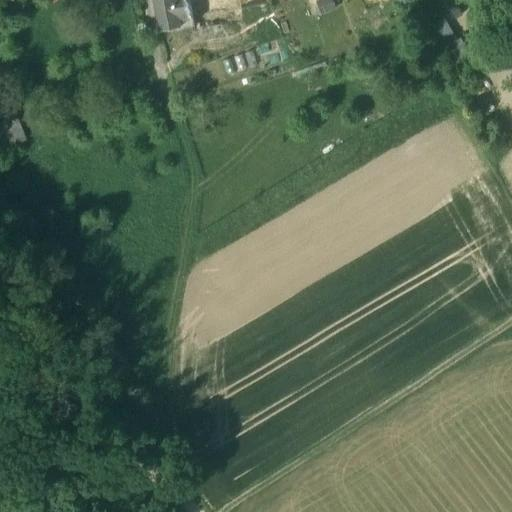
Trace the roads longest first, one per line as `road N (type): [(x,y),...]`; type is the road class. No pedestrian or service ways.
road 1 (track): [(185,486),(156,405),(194,180),(147,33)]
road 2 (track): [(223,511),(511,331)]
road 3 (track): [(0,342),(185,486),(200,511)]
